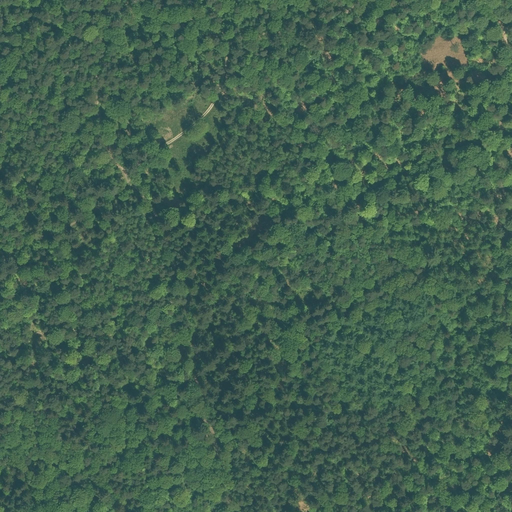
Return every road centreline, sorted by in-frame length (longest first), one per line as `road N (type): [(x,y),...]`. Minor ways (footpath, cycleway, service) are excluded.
road 1 (track): [(504,307),(505,45),(490,0)]
road 2 (track): [(242,42),(232,47),(209,109),(127,174)]
road 3 (track): [(132,179),(87,216),(0,253)]
road 4 (track): [(185,301),(164,229),(132,179)]
road 5 (track): [(367,0),(322,23),(242,42)]
